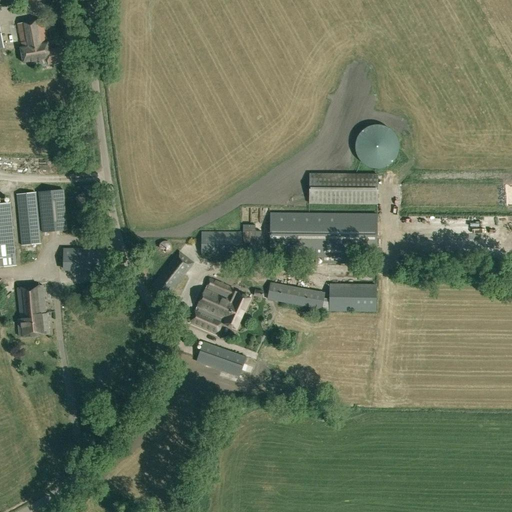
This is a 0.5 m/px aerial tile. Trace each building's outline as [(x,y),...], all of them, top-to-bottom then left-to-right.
[(49,63),(64,61),(62,48),(50,50),(49,42),(47,42),(43,19),(18,23),(23,47),(20,47),(23,63),(48,58),(49,63)] [(377,174),(310,174),(309,203),(376,204),(377,174)] [(43,232),(68,230),(64,190),(39,193),(43,232)] [(22,245),(40,243),(35,193),(17,194),(22,245)] [(0,266),(15,265),(14,256),(9,203),(0,203),(0,266)] [(376,258),(376,214),(270,213),(270,257),(376,258)] [(510,224),(500,224),(499,233),(509,234),(510,224)] [(241,257),(241,233),(202,232),(201,256),(241,257)] [(163,252),(172,251),(172,242),(163,242),(163,252)] [(167,297),(194,263),(179,251),(152,285),(167,297)] [(229,288),(210,279),(190,324),(216,336),(222,324),(236,330),(250,299),(228,289),(229,288)] [(321,309),(324,292),(270,282),(267,298),(321,309)] [(375,312),(376,285),(330,284),(330,311),(375,312)] [(20,336),(49,333),(47,313),(45,313),(42,285),(17,287),(20,319),(18,319),(20,336)] [(254,296),(262,299),(263,292),(255,289),(254,296)] [(239,376),(246,357),(204,342),(197,361),(239,376)]
